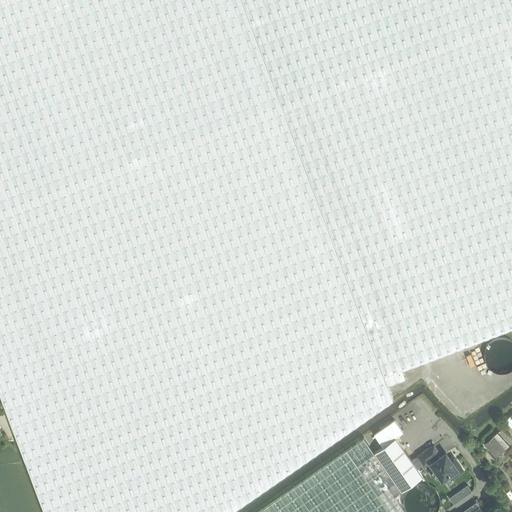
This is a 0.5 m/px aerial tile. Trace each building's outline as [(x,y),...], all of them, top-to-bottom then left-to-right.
[(511,0),(0,0),(0,392),(27,463),(44,511),(238,511),(395,403),(388,385),(406,378),(403,369),(511,328),(511,0)] [(394,420),(374,434),(383,446),(374,453),(400,492),(401,491),(422,476),(417,469),(411,461),(395,438),(403,432),(394,420)] [(507,444),(509,443),(506,441),(507,440),(506,438),(505,439),(498,432),(484,445),(495,457),(508,445),(507,444)] [(257,511),(405,511),(394,496),(400,492),(374,453),(363,438),(257,511)] [(413,458),(423,450),(417,442),(406,449),(413,458)] [(424,465),(428,462),(442,481),(448,476),(450,480),(462,472),(454,460),(451,462),(443,451),(441,453),(434,444),(418,456),(424,465)] [(416,457),(411,461),(417,469),(422,466),(416,457)] [(440,504),(440,503),(440,500),(439,496),(437,494),(435,491),(433,489),(430,487),(427,486),(424,485),(420,486),(417,486),(413,488),(410,490),(408,493),(406,496),(405,499),(405,503),(405,507),(406,510),(406,511),(437,511),(439,511),(440,507),(440,504)] [(482,511),(476,502),(469,506),(461,511),(482,511)]
